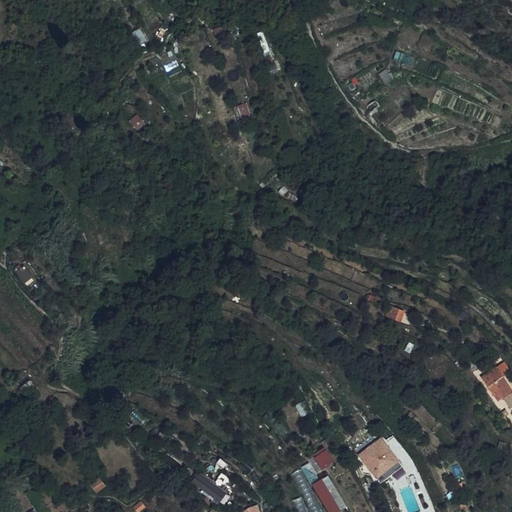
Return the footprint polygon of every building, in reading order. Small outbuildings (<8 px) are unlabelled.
[(248,101),(237,105),(243,123),(253,120),(248,101)] [(138,129),(147,123),(139,113),(131,119),(138,129)] [(381,298),(377,308),(387,311),(392,302),(381,298)] [(498,378),(503,383),(511,376),(501,364),(503,363),(495,353),(480,366),(494,382),(498,378)] [(511,390),(511,377),(511,376),(503,383),(510,392),(511,390)] [(494,382),(498,387),(503,383),(498,378),(494,382)] [(309,412),(306,401),(298,404),(301,415),(309,412)] [(314,447),(306,454),(315,466),(319,463),(316,460),(321,456),(314,447)] [(393,457),(384,459),(386,465),(395,463),(393,457)] [(384,459),(378,461),(382,477),(397,474),(395,463),(386,465),(384,459)] [(331,507),(313,475),(305,479),(324,511),(331,507)] [(224,496),(203,480),(197,487),(218,503),(224,496)] [(92,490),(98,497),(107,491),(101,483),(92,490)] [(142,496),(135,502),(139,507),(146,502),(142,496)]
